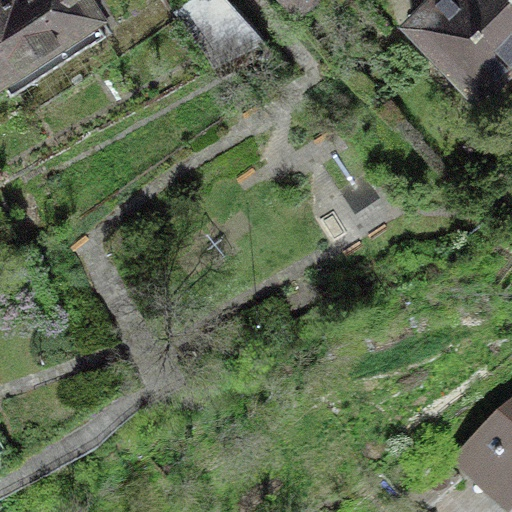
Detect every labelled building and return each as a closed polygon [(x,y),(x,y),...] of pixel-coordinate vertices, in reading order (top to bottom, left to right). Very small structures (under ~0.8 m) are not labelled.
[(88,43),(105,33),(83,0),(0,0),(0,73),(75,24),(88,43)] [(212,66),(265,38),(229,0),(187,0),(171,11),(212,66)] [(283,0),(296,13),(310,0),(283,0)] [(511,0),(432,0),(412,20),(478,87),(511,55),(511,0)] [(509,511),(511,509),(511,420),(505,428),(499,421),(469,450),(474,455),(464,465),(509,511)]
